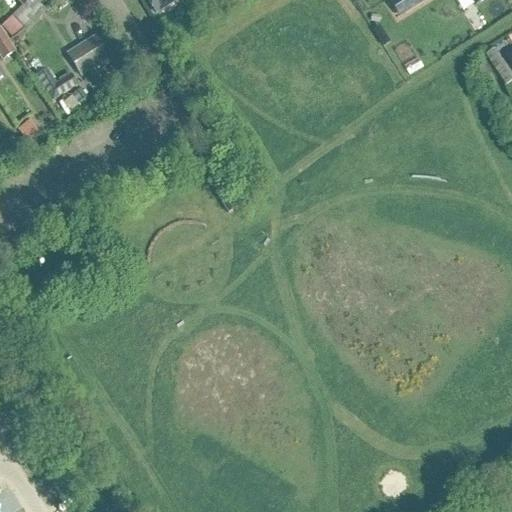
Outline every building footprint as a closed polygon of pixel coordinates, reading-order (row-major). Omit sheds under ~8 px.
[(31,0),(12,0),(21,8),(11,18),(23,29),(26,33),(45,13),(31,0)] [(143,0),(152,14),(172,0),(143,0)] [(409,0),(415,9),(428,0),(409,0)] [(11,18),(1,29),(12,40),(23,29),(11,18)] [(0,31),(0,57),(2,60),(14,53),(0,31)] [(98,35),(65,56),(80,79),(98,67),(101,71),(115,62),(98,35)] [(486,58),(506,89),(511,85),(511,75),(496,51),(486,58)] [(50,104),(76,88),(70,77),(55,86),(46,72),(35,78),(50,104)] [(81,91),(72,97),(79,106),(87,99),(81,91)] [(18,125),(29,140),(43,129),(32,114),(18,125)] [(245,177),(231,187),(244,205),(258,195),(245,177)] [(214,194),(227,215),(239,208),(226,187),(214,194)]
